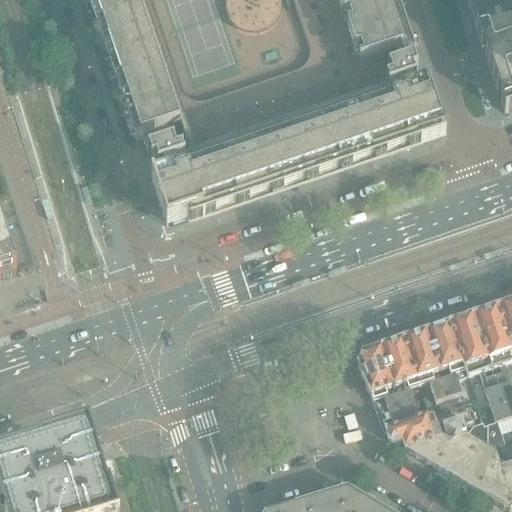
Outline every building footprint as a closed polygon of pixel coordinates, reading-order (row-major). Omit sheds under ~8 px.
[(421,95),(406,52),(388,0),(86,0),(135,144),(142,142),(156,182),(150,184),(154,194),(166,230),(207,216),(436,139),(421,95)] [(499,0),(464,0),(468,10),(499,0)] [(511,17),(511,15),(506,0),(499,0),(468,10),(475,30),(511,17)] [(511,17),(475,30),(504,115),(511,112),(511,17)] [(0,281),(16,277),(0,227),(0,281)] [(511,307),(498,312),(511,354),(511,307)] [(504,368),(511,365),(511,354),(498,312),(474,320),(491,373),(499,370),(502,377),(494,379),(508,423),(511,421),(511,392),(510,386),(504,368)] [(483,376),(491,373),(474,320),(448,328),(464,375),(466,381),(478,377),(495,427),(497,427),(508,423),(494,379),(485,382),(483,376)] [(464,375),(448,328),(426,336),(448,402),(449,402),(461,398),(454,378),(464,375)] [(448,402),(426,336),(403,344),(419,390),(429,387),(435,406),(443,404),(446,414),(452,412),(449,402),(448,402)] [(419,390),(403,344),(380,352),(406,427),(418,422),(409,394),(419,390)] [(406,427),(380,352),(362,358),(357,368),(384,436),(386,435),(406,427)] [(357,430),(353,416),(343,419),(348,433),(357,430)] [(441,442),(436,428),(432,418),(418,422),(406,427),(386,435),(388,444),(395,448),(402,445),(404,453),(440,442),(441,442)] [(478,497),(497,466),(508,448),(504,449),(497,427),(495,427),(484,430),(482,427),(473,431),(469,435),(465,433),(461,421),(461,420),(442,426),(436,428),(441,442),(440,442),(449,447),(436,472),(478,497)] [(282,439),(267,444),(273,463),(288,458),(282,439)] [(436,472),(449,447),(440,442),(404,453),(405,453),(405,454),(436,472)] [(511,511),(511,446),(508,448),(497,466),(511,511)] [(511,511),(497,466),(478,497),(503,511),(511,511)] [(99,511),(87,472),(38,487),(39,489),(0,500),(0,511),(99,511)] [(366,511),(370,507),(346,493),(283,511),(366,511)]
